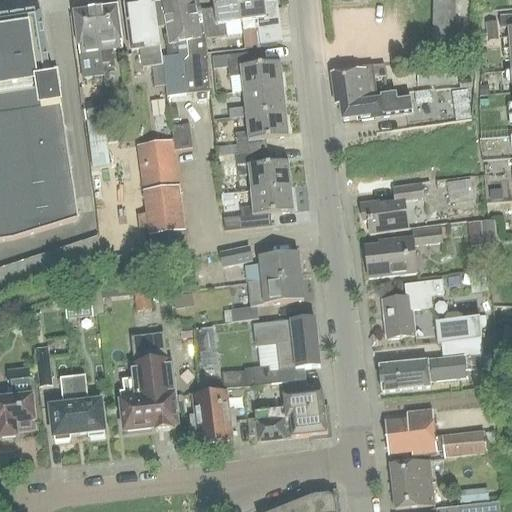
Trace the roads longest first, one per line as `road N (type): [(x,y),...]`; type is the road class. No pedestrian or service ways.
road 1 (residential): [(357,463),(305,0)]
road 2 (unclassified): [(264,472),(27,497)]
